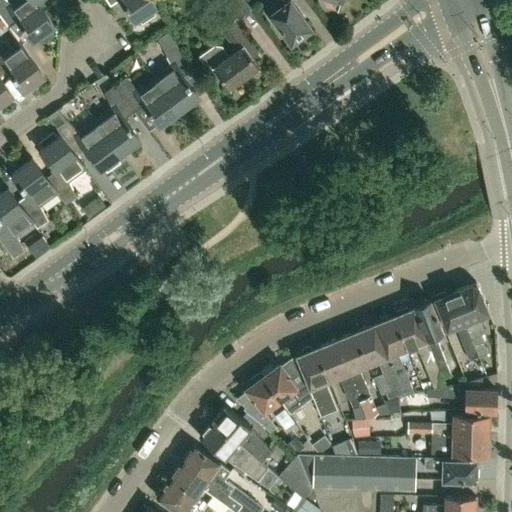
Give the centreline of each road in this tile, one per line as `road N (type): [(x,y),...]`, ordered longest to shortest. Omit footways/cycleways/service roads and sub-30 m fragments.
road 1 (tertiary): [(12,308),(431,0)]
road 2 (residential): [(109,511),(179,417),(232,363),(279,334),(511,232)]
road 3 (tertiary): [(511,158),(461,0)]
road 4 (residential): [(0,133),(59,84),(111,19)]
